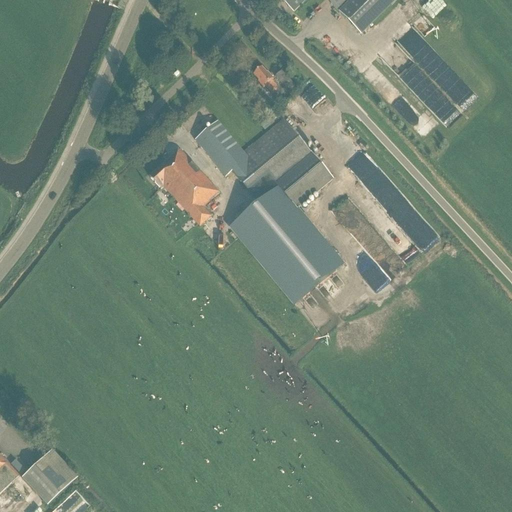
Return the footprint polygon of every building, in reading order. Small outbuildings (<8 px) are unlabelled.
[(281,0),(294,13),(307,0),(326,0),(360,34),(395,0),(281,0)] [(420,83),(424,80),(387,43),(378,52),(405,79),(411,74),(420,83)] [(269,91),(272,94),(278,89),(275,86),(272,82),(274,81),(268,74),(267,75),(262,69),(254,76),(259,82),(259,83),(264,89),(266,87),(269,91)] [(282,72),(275,78),(289,93),(296,87),(282,72)] [(459,115),(428,82),(416,94),(447,126),(459,115)] [(299,116),(310,106),(301,96),(290,106),(299,116)] [(410,104),(401,113),(427,137),(436,127),(410,104)] [(244,153),(219,123),(196,142),(226,178),(233,173),(260,205),(231,229),(296,306),(344,267),(296,210),(333,179),(284,120),(244,153)] [(180,151),(150,179),(161,191),(164,188),(200,228),(212,218),(203,208),(219,193),(180,151)] [(235,191),(228,198),(244,215),(252,208),(235,191)] [(305,208),(315,218),(330,205),(320,194),(305,208)] [(77,480),(51,452),(22,480),(47,507),(77,480)] [(0,456),(0,495),(19,477),(0,456)] [(11,466),(21,476),(25,472),(16,461),(11,466)]
